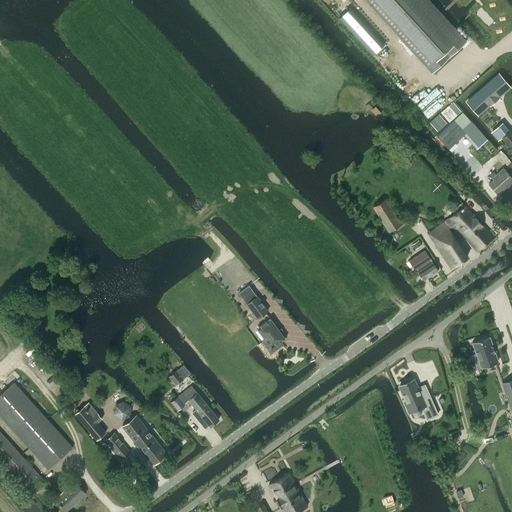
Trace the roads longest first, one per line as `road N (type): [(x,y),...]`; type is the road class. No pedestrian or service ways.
road 1 (tertiary): [(511,235),(132,511)]
road 2 (unclassified): [(182,511),(511,273)]
